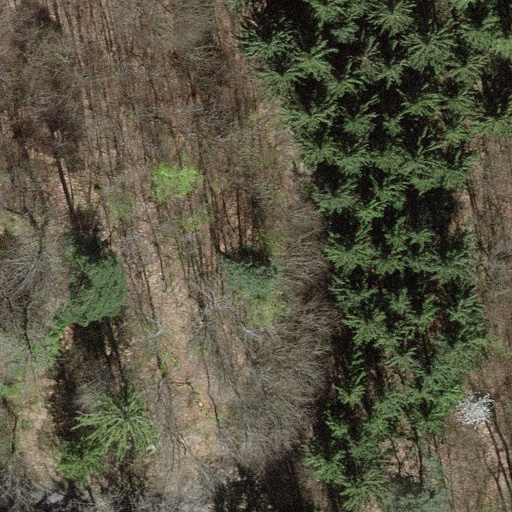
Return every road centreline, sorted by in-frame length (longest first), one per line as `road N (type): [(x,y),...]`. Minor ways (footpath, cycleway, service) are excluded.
road 1 (track): [(229,0),(299,148),(325,288),(321,343)]
road 2 (track): [(321,343),(281,441),(242,482),(188,510)]
